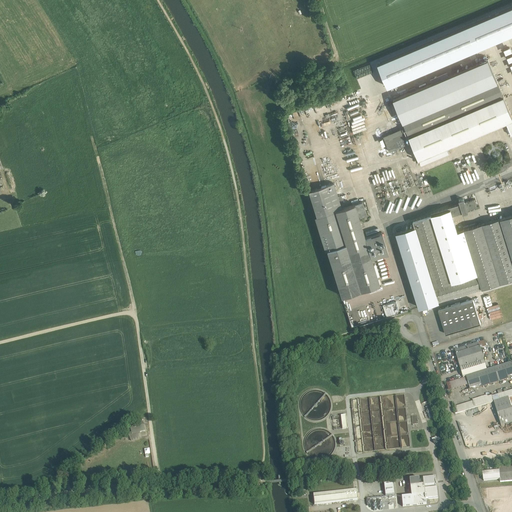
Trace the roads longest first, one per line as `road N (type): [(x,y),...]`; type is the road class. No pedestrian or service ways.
road 1 (track): [(0,343),(131,314),(158,478)]
road 2 (unclassified): [(481,511),(424,334),(412,323)]
road 3 (track): [(350,397),(346,345),(381,332),(408,347),(419,372),(416,396)]
